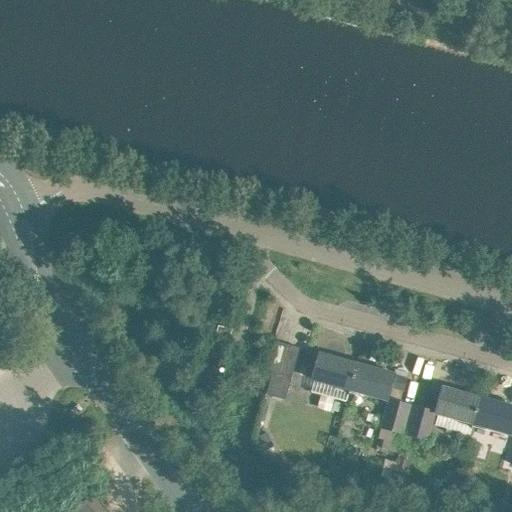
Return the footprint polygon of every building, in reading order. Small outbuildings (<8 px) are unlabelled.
[(229,341),(232,329),(218,325),(214,337),(229,341)] [(273,371),(266,395),(285,400),(299,348),(288,345),(280,373),(273,371)] [(350,387),(356,364),(319,353),(318,355),(306,351),(303,363),(314,366),(311,376),(350,387)] [(394,374),(356,364),(350,387),(386,397),(389,387),(403,390),(406,379),(394,375),(394,374)] [(473,421),(479,397),(442,387),(442,389),(429,385),(426,397),(438,400),(435,411),(438,412),(434,425),(469,435),(473,421)] [(505,405),(479,397),(473,421),(469,435),(491,441),(495,428),(510,432),(511,424),(511,400),(507,399),(505,405)] [(380,428),(403,434),(411,405),(388,398),(380,428)] [(405,434),(428,440),(436,411),(413,405),(405,434)] [(72,469),(65,461),(57,468),(64,476),(72,469)] [(109,511),(108,510),(93,493),(70,511),(109,511)]
